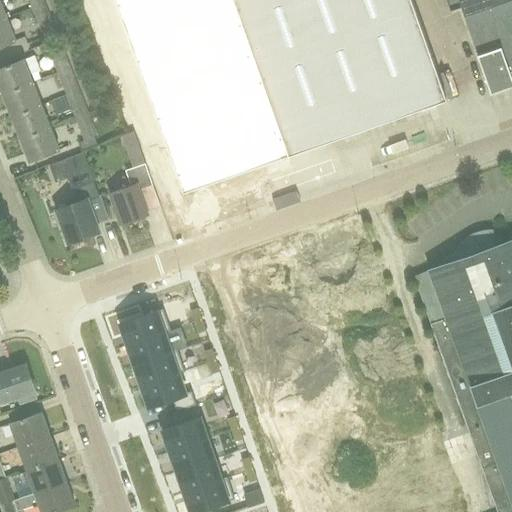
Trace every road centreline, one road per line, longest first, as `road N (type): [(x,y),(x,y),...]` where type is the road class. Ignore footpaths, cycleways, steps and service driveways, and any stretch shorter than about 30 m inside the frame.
road 1 (residential): [(47,307),(511,144)]
road 2 (residential): [(118,511),(47,307)]
road 3 (residential): [(47,307),(0,189)]
